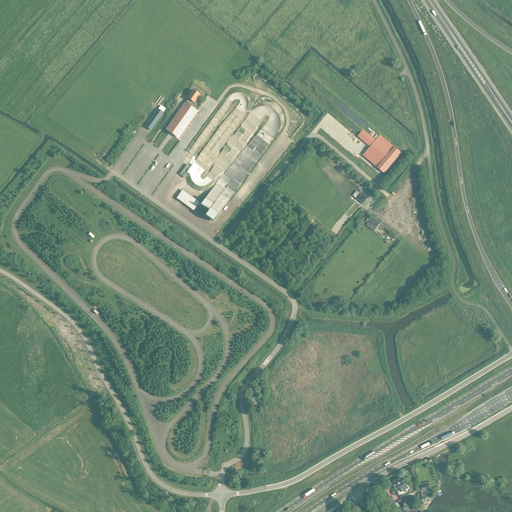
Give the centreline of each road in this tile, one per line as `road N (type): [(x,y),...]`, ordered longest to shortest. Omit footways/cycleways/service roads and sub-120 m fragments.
road 1 (unclassified): [(222,494),(222,473),(247,440),(240,394),(278,347),(293,299),(113,171)]
road 2 (unknown): [(157,436),(111,335),(23,247),(14,228),(46,173),(73,173)]
road 3 (unclassified): [(222,494),(177,492),(153,477),(81,333),(0,270)]
road 4 (unclassified): [(511,353),(290,482),(222,494)]
road 5 (trunk): [(408,0),(448,100),(467,211),(511,303)]
road 6 (trunk): [(511,370),(281,511)]
road 7 (trunk): [(306,511),(511,391)]
road 8 (unclassified): [(339,503),(511,408)]
road 9 (unclassified): [(428,158),(418,101),(373,0)]
road 10 (track): [(295,305),(323,315),(392,317),(453,285)]
